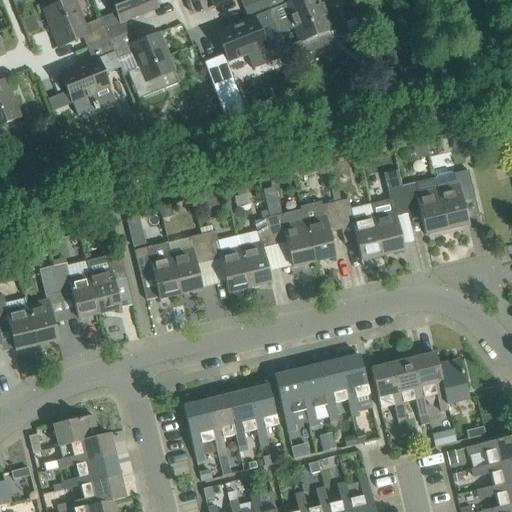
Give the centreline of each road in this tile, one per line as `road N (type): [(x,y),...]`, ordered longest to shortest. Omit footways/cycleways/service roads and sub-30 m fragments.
road 1 (residential): [(511,364),(456,304),(430,298),(131,368)]
road 2 (residential): [(163,511),(131,368)]
road 3 (residential): [(0,424),(54,388),(131,368)]
